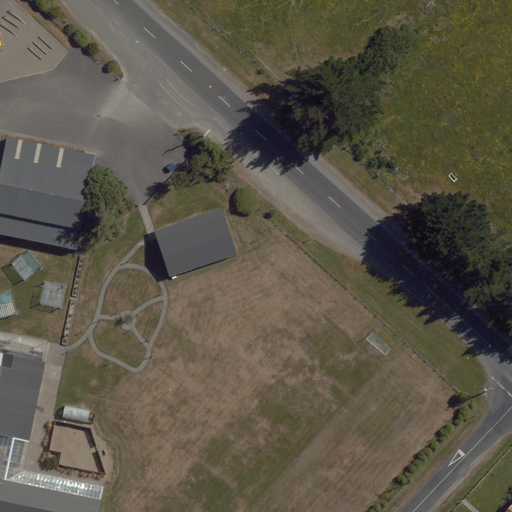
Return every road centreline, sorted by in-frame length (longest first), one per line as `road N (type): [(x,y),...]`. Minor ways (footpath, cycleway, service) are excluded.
road 1 (residential): [(112,0),(511,365)]
road 2 (residential): [(412,511),(511,407)]
